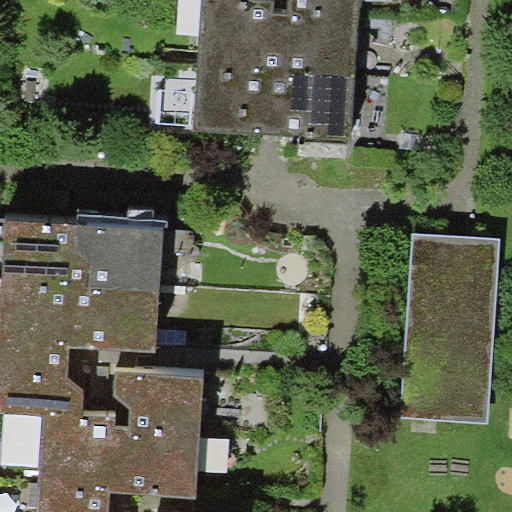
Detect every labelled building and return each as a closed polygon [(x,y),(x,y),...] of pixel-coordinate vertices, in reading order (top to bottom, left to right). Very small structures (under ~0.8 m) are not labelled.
[(208,0),(204,60),(275,64),(279,3),(278,0),(208,0)] [(295,0),(296,4),(364,8),(364,0),(295,0)] [(291,66),(296,4),(279,3),(275,64),(271,123),(288,124),(291,66)] [(360,70),(364,8),(296,4),(291,66),(360,70)] [(204,60),(201,118),(271,123),(275,64),(204,60)] [(288,124),(356,128),(360,70),(291,66),(288,124)] [(6,217),(2,276),(72,279),(76,223),(6,217)] [(164,229),(76,223),(72,279),(72,287),(159,292),(164,229)] [(493,414),(505,234),(471,232),(469,262),(421,259),(411,409),(493,414)] [(2,276),(0,312),(0,341),(68,344),(72,287),(72,279),(2,276)] [(155,350),(159,292),(72,287),(68,344),(155,350)] [(42,407),(82,409),(82,391),(67,378),(68,344),(0,341),(0,412),(41,417),(42,407)] [(129,408),(128,425),(198,431),(203,378),(115,375),(115,396),(129,408)] [(110,480),(113,425),(113,411),(82,409),(42,407),(41,417),(39,477),(110,480)] [(125,491),(128,425),(113,425),(110,480),(110,490),(125,491)] [(128,425),(125,491),(195,497),(198,431),(128,425)] [(107,511),(110,490),(110,480),(39,477),(35,511),(107,511)]
